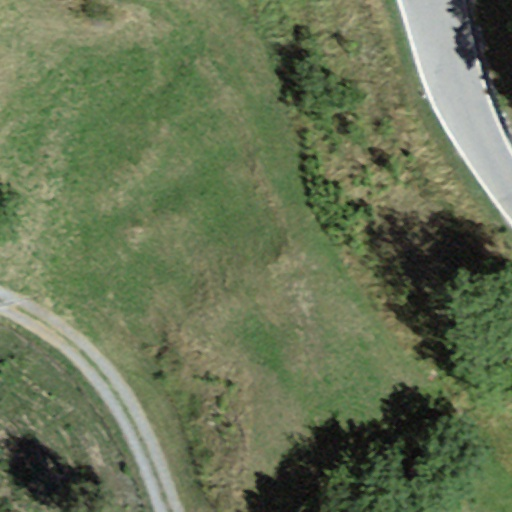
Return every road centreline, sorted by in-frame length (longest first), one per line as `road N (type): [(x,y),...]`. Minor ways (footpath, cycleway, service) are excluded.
road 1 (track): [(157,511),(92,370),(30,316),(0,308)]
road 2 (tertiary): [(511,189),(477,135),(430,0)]
